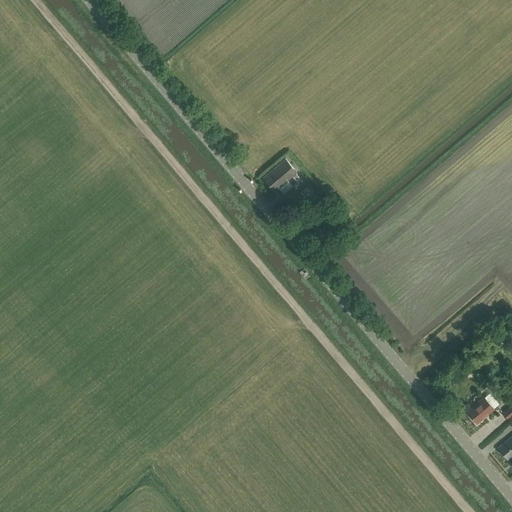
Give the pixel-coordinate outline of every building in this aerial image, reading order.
[(275,191),(297,172),(286,159),(264,178),(275,191)] [(309,186),(304,180),(294,188),(299,194),(309,186)] [(477,425),(494,410),(483,397),(466,412),(477,425)] [(511,404),(502,413),(507,419),(511,415),(511,404)] [(507,461),(511,456),(511,436),(497,448),(507,461)]
